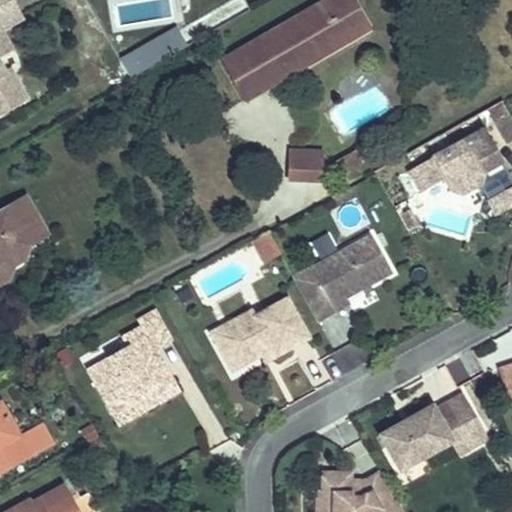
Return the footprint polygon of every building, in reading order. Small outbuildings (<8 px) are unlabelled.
[(9,0),(0,0),(0,75),(4,73),(0,65),(0,53),(10,47),(0,30),(0,28),(20,17),(9,0)] [(252,54),(247,45),(223,59),(246,98),(269,84),(265,77),(312,49),(309,44),(323,35),(331,47),(368,26),(356,6),(348,11),(341,0),(322,0),(276,28),(280,36),(252,54)] [(341,0),(348,11),(356,6),(352,0),(341,0)] [(177,27),(123,59),(132,77),(187,46),(177,27)] [(276,28),(247,45),(252,54),(280,36),(276,28)] [(269,84),(331,47),(323,35),(309,44),(312,49),(265,77),(269,84)] [(502,160),(483,127),(409,169),(421,190),(444,178),(451,189),(462,192),(480,183),(484,171),(502,160)] [(323,184),(323,149),(291,149),(291,185),(323,184)] [(511,204),(511,203),(504,190),(489,198),(497,213),(511,204)] [(0,258),(13,260),(15,261),(26,256),(31,241),(51,229),(29,191),(0,207),(0,258)] [(409,209),(400,214),(409,230),(418,224),(409,209)] [(269,231),(252,240),(264,262),(281,253),(269,231)] [(346,296),(392,270),(371,233),(293,276),(317,319),(349,301),(346,296)] [(0,283),(11,277),(15,261),(13,260),(0,258),(0,283)] [(238,326),(215,338),(231,370),(260,354),(272,349),(275,355),(308,336),(287,296),(255,313),(252,308),(233,317),(238,326)] [(130,348),(88,371),(109,408),(130,396),(132,399),(151,388),(155,396),(175,385),(156,349),(172,340),(156,312),(139,321),(142,327),(124,338),(130,348)] [(233,317),(210,329),(215,338),(238,326),(233,317)] [(272,349),(260,354),(264,361),(275,355),(272,349)] [(511,364),(498,369),(509,401),(511,400),(511,364)] [(119,425),(179,392),(175,385),(155,396),(151,388),(132,399),(130,396),(109,408),(119,425)] [(403,421),(380,433),(400,468),(450,439),(466,430),(474,444),(488,436),(463,392),(435,409),(432,405),(409,417),(411,421),(405,424),(403,421)] [(0,405),(0,468),(30,452),(20,432),(16,433),(0,405)] [(466,430),(450,439),(458,454),(474,444),(466,430)] [(365,480),(351,480),(351,497),(360,497),(371,490),(374,495),(390,485),(382,470),(365,480)] [(316,511),(405,511),(390,485),(374,495),(371,490),(360,497),(351,497),(351,480),(351,472),(323,472),(323,491),(317,491),(316,511)] [(3,511),(99,511),(87,490),(73,499),(64,484),(33,501),(31,497),(3,511)]
